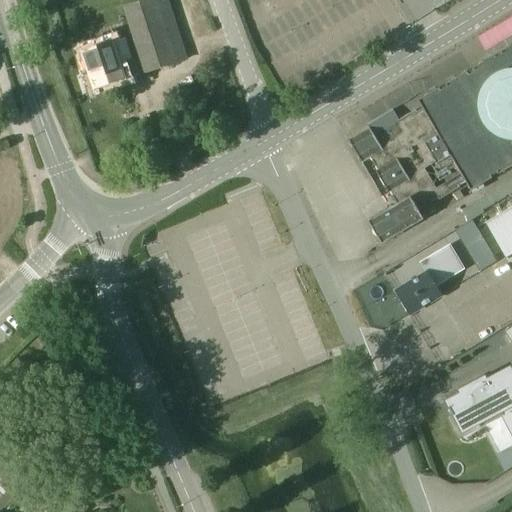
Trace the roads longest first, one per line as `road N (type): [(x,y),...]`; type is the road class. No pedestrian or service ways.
road 1 (unclassified): [(417,511),(329,286),(262,142)]
road 2 (tertiary): [(200,511),(104,269),(97,222)]
road 3 (unclassified): [(272,137),(501,0)]
road 4 (tertiary): [(97,222),(57,170),(4,0)]
road 5 (unclassified): [(97,222),(131,215),(262,142)]
road 6 (unclassified): [(220,0),(272,137)]
road 7 (tertiary): [(0,302),(52,249),(97,222)]
